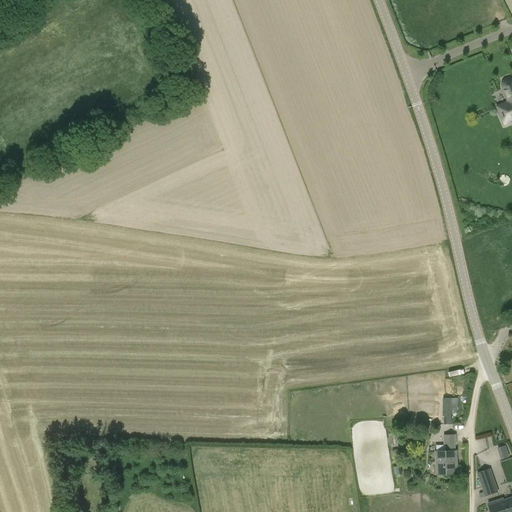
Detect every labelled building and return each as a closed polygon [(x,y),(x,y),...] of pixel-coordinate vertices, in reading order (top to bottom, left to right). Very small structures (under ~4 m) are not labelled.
[(511,81),(508,80),(504,82),(503,84),(503,86),(503,88),(509,103),(498,107),(505,124),(511,120),(511,81)] [(449,376),(464,372),(462,367),(448,371),(449,376)] [(444,425),(452,424),(451,398),(442,398),(442,417),(444,417),(444,425)] [(443,445),(445,445),(445,452),(436,453),(437,474),(457,474),(456,452),(455,452),(455,445),(457,445),(456,435),(443,435),(443,445)] [(505,446),(497,448),(500,460),(509,458),(505,446)] [(480,499),(486,497),(498,493),(489,470),(478,474),(484,492),(478,494),(480,499)] [(511,511),(511,497),(500,502),(500,500),(488,505),(490,511),(511,511)]
